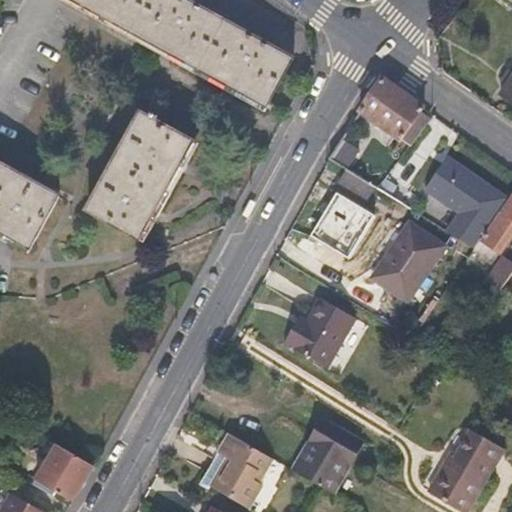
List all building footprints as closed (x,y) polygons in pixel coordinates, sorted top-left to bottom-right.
[(294,60),(184,0),(73,0),(268,108),(294,60)] [(414,128),(425,110),(382,80),(361,112),(404,143),(406,140),(415,146),(423,134),(414,128)] [(142,240),(173,183),(196,143),(144,114),(90,211),(142,240)] [(348,173),(374,188),(396,202),(411,211),(424,189),(344,139),(329,161),(348,173)] [(483,240),(510,201),(450,160),(428,193),(462,215),(449,234),(476,251),(483,240)] [(0,233),(33,251),(62,198),(0,164),(0,233)] [(361,209),(374,188),(348,173),(335,193),(361,209)] [(511,198),(510,201),(483,240),(502,254),(511,239),(511,198)] [(409,304),(446,246),(409,224),(390,253),(394,256),(376,283),(409,304)] [(502,292),(511,277),(511,265),(505,261),(489,284),(502,292)] [(324,373),(355,325),(318,303),(305,327),(297,323),(282,348),(324,373)] [(321,424),(311,441),(292,473),(315,487),(332,496),(360,447),(321,424)] [(463,511),(467,511),(505,451),(475,432),(459,458),(453,455),(430,492),(463,511)] [(257,486),(271,461),(228,437),(217,456),(227,462),(210,491),(247,511),(261,488),(257,486)] [(73,503),(95,465),(50,441),(47,446),(52,449),(32,489),(52,499),(55,493),(73,503)] [(34,511),(9,499),(2,511),(34,511)]
